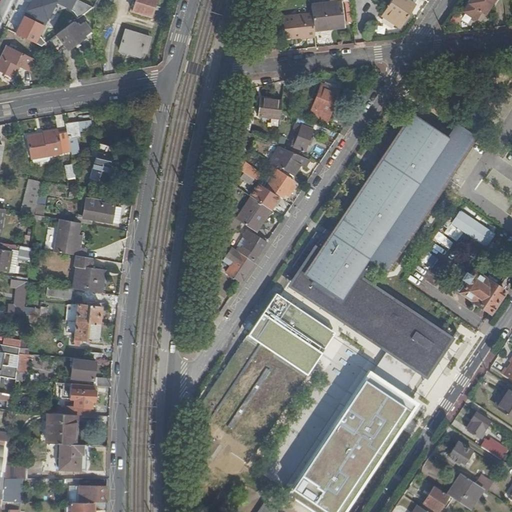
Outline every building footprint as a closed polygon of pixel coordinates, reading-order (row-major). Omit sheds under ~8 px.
[(29,0),(30,0),(26,8),(44,17),(52,0),(29,0)] [(89,8),(73,0),(65,0),(65,2),(84,12),(89,8)] [(134,0),(133,3),(132,8),(131,12),(149,17),(154,0),(134,0)] [(309,7),(310,16),(311,29),(323,28),(324,31),(342,29),(338,0),(327,0),(328,5),(309,7)] [(347,0),(348,5),(355,10),(361,0),(347,0)] [(390,0),(387,5),(381,13),(399,25),(415,0),(390,0)] [(469,0),(461,12),(474,21),(480,11),(478,10),(479,7),(486,11),(493,0),(469,0)] [(280,20),(283,41),(312,38),(312,33),(311,29),(310,16),(280,20)] [(75,28),(71,21),(39,44),(42,48),(47,45),(52,52),(62,46),(65,50),(82,37),(81,36),(88,31),(82,23),(75,28)] [(146,38),(122,30),(116,50),(136,56),(138,50),(142,52),(146,38)] [(15,69),(26,74),(32,62),(3,47),(0,51),(0,74),(9,80),(15,69)] [(338,88),(319,82),(307,115),(324,122),(338,88)] [(258,98),(256,116),(278,120),(279,111),(280,100),(258,98)] [(248,120),(243,118),(240,129),(246,130),(248,120)] [(290,147),(302,152),(314,125),(297,118),(291,131),(295,133),(290,147)] [(438,137),(409,118),(384,156),(439,193),(473,142),(457,130),(446,146),(437,140),(438,137)] [(24,139),(27,160),(68,153),(66,139),(65,134),(56,135),(55,131),(40,133),(40,136),(24,139)] [(74,138),(66,139),(68,153),(70,166),(78,165),(74,138)] [(112,148),(97,144),(89,179),(103,183),(107,168),(111,168),(113,158),(110,157),(112,148)] [(277,150),(268,163),(292,178),(299,169),(305,172),(308,164),(277,150)] [(439,193),(384,156),(330,238),(339,244),(346,248),(369,264),(385,274),(415,230),(439,193)] [(64,179),(72,177),(70,167),(62,168),(64,179)] [(245,169),(241,174),(256,185),(257,185),(260,187),(264,182),(245,169)] [(277,199),(281,201),(284,196),(287,198),(292,190),(289,189),(292,185),(275,173),(263,190),(277,199)] [(39,183),(27,181),(20,213),(32,215),(39,183)] [(257,185),(249,197),(251,199),(269,211),(277,199),(263,190),(260,187),(257,185)] [(79,215),(75,214),(73,223),(79,224),(89,225),(91,217),(93,218),(93,221),(108,224),(111,208),(95,205),(96,200),(82,198),(79,215)] [(269,211),(251,199),(236,222),(253,234),(257,227),(260,229),(271,213),(269,211)] [(450,221),(483,243),(489,233),(457,210),(450,221)] [(230,232),(234,226),(222,218),(218,224),(219,225),(230,232)] [(73,223),(57,220),(51,252),(74,256),(77,236),(79,224),(73,223)] [(241,248),(243,249),(238,256),(251,264),(265,245),(244,231),(238,240),(243,244),(241,248)] [(81,236),(77,236),(74,256),(84,258),(85,249),(79,248),(81,236)] [(339,244),(330,238),(319,254),(318,255),(325,260),(334,247),(343,252),(346,248),(339,244)] [(224,246),(216,241),(214,251),(221,253),(224,246)] [(0,272),(8,274),(12,251),(29,254),(30,248),(26,247),(0,243),(0,272)] [(310,251),(288,284),(357,329),(370,310),(381,295),(358,280),(369,264),(346,248),(343,252),(334,247),(325,260),(318,255),(310,251)] [(232,283),(234,280),(239,283),(251,264),(238,256),(230,250),(220,264),(229,270),(226,274),(229,276),(227,279),(232,283)] [(425,273),(438,261),(429,251),(416,263),(425,273)] [(72,267),(74,267),(71,289),(99,294),(102,275),(85,272),(86,267),(87,258),(84,258),(74,256),(72,267)] [(511,272),(509,270),(501,282),(506,285),(511,276),(511,272)] [(457,294),(458,293),(488,313),(502,292),(486,281),(484,282),(471,272),(468,277),(463,275),(461,277),(453,289),(456,291),(455,293),(457,294)] [(461,277),(456,274),(447,287),(455,293),(456,291),(453,289),(461,277)] [(22,315),(25,282),(9,280),(8,287),(15,288),(13,305),(7,305),(6,312),(22,315)] [(288,284),(284,289),(353,335),(387,358),(422,381),(423,379),(427,372),(429,370),(426,368),(425,371),(423,373),(357,329),(288,284)] [(45,295),(69,299),(71,289),(46,286),(45,295)] [(423,373),(425,371),(426,368),(429,370),(438,356),(449,340),(381,295),(370,310),(357,329),(423,373)] [(202,323),(206,327),(221,307),(206,296),(202,323)] [(215,420),(203,436),(245,465),(302,380),(275,360),(272,357),(302,313),(278,297),(202,410),(215,420)] [(99,308),(76,305),(75,322),(97,325),(99,308)] [(306,316),(302,313),(272,357),(275,360),(306,316)] [(72,347),(79,347),(79,344),(79,340),(95,341),(97,325),(75,322),(72,347)] [(18,348),(0,344),(0,366),(9,368),(12,355),(17,356),(17,355),(18,348)] [(511,351),(499,371),(511,379),(511,351)] [(17,355),(17,356),(15,369),(15,373),(23,374),(23,373),(25,360),(31,360),(31,356),(17,355)] [(74,370),(77,370),(76,380),(91,381),(94,360),(88,360),(75,359),(74,370)] [(9,368),(0,366),(0,377),(12,379),(14,380),(15,373),(15,369),(9,368)] [(110,380),(94,378),(93,387),(95,387),(109,388),(110,380)] [(306,382),(302,380),(245,465),(248,468),(306,382)] [(495,407),(511,418),(511,387),(506,383),(499,393),(502,395),(495,407)] [(69,385),(61,384),(60,399),(68,399),(69,385)] [(93,387),(69,385),(68,399),(73,400),(72,407),(64,407),(63,415),(74,415),(89,417),(91,402),(93,402),(95,387),(93,387)] [(0,399),(5,400),(5,406),(11,407),(12,396),(0,393),(0,399)] [(468,419),(471,420),(466,429),(478,437),(480,435),(479,434),(488,421),(473,411),(468,419)] [(63,415),(47,413),(46,444),(47,444),(58,445),(72,446),(74,415),(63,415)] [(482,447),(491,453),(491,454),(498,459),(505,449),(494,442),(488,438),(482,447)] [(457,459),(461,462),(469,450),(455,441),(446,455),(456,462),(457,459)] [(78,455),(80,455),(80,446),(72,446),(58,445),(57,470),(77,471),(78,455)] [(4,473),(4,474),(3,480),(19,480),(23,480),(24,467),(11,467),(4,467),(4,473)] [(490,482),(478,473),(472,482),(480,487),(485,490),(490,482)] [(455,483),(456,484),(449,496),(467,508),(480,487),(472,482),(461,474),(455,483)] [(19,480),(3,480),(0,503),(17,503),(18,503),(19,480)] [(422,502),(436,511),(447,495),(433,485),(422,502)] [(104,487),(76,487),(77,503),(88,503),(88,502),(104,502),(104,487)] [(16,511),(17,503),(0,503),(0,504),(0,511),(2,511),(16,511)] [(77,503),(63,503),(62,511),(90,511),(90,503),(88,503),(77,503)]
